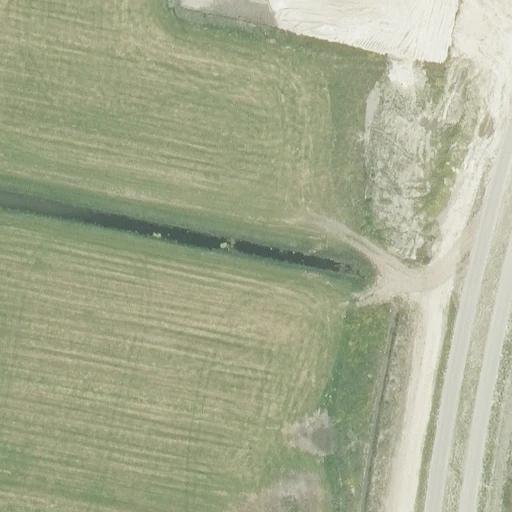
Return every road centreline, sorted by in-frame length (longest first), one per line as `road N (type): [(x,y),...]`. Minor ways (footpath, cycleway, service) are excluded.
road 1 (tertiary): [(511,134),(485,227),(432,511)]
road 2 (tertiary): [(466,511),(511,264)]
